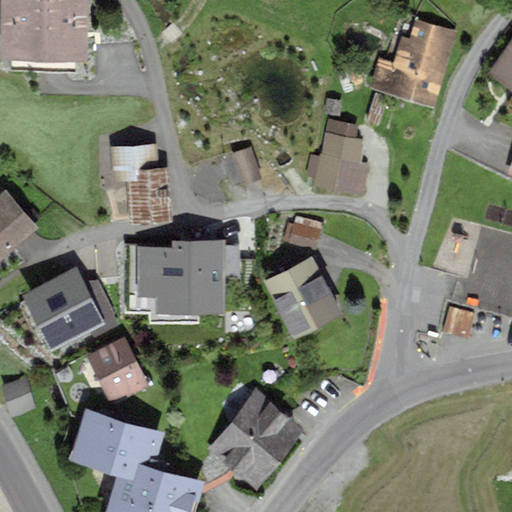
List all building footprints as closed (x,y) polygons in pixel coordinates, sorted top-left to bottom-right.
[(11,0),(11,69),(75,70),(76,0),(11,0)] [(418,19),(411,39),(404,37),(396,62),(381,58),(376,76),(433,94),(438,76),(433,74),(438,55),(445,57),(453,32),(418,19)] [(366,164),(357,162),(360,143),(328,136),(319,181),(361,190),(366,164)] [(133,173),(135,216),(166,214),(163,170),(153,170),(151,146),(116,149),(118,174),(133,173)] [(233,151),(243,180),(258,175),(248,146),(233,151)] [(0,197),(0,250),(31,224),(4,194),(0,197)] [(321,222),(296,216),(290,239),(314,246),(321,222)] [(158,245),(158,275),(153,276),(153,315),(218,316),(218,276),(188,275),(189,245),(158,245)] [(275,277),(268,280),(293,328),(337,305),(311,258),(294,267),(289,258),(271,267),(275,277)] [(50,351),(108,324),(80,264),(22,291),(50,351)] [(452,293),(446,318),(471,325),(478,300),(452,293)] [(98,357),(114,389),(125,382),(128,387),(138,382),(120,346),(98,357)] [(24,382),(8,386),(13,408),(29,404),(24,382)] [(256,394),(215,445),(254,477),(294,426),(256,394)] [(129,462),(114,511),(182,511),(191,483),(174,478),(175,475),(172,470),(162,467),(164,459),(146,454),(150,436),(138,432),(142,421),(117,413),(113,425),(92,418),(82,450),(85,451),(85,449),(129,462)]
